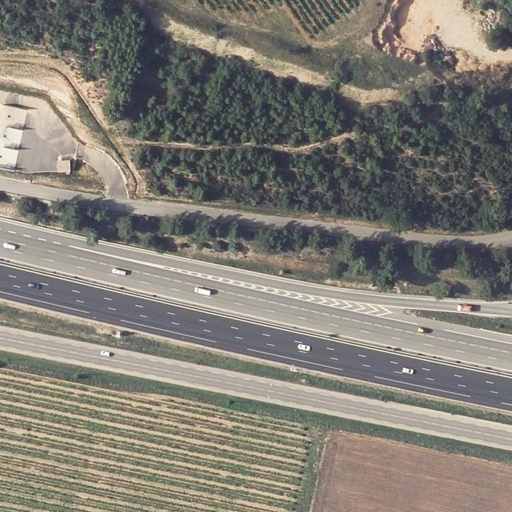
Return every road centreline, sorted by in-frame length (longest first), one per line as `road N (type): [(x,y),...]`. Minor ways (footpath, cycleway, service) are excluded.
road 1 (track): [(511,46),(452,48),(430,112),(305,146),(0,137)]
road 2 (motorway): [(511,356),(0,243)]
road 3 (motorway): [(0,278),(511,389)]
road 4 (tertiary): [(511,437),(0,335)]
road 5 (motorway): [(511,311),(350,297),(0,231)]
road 6 (unclassified): [(0,176),(92,196),(394,232),(511,231)]
